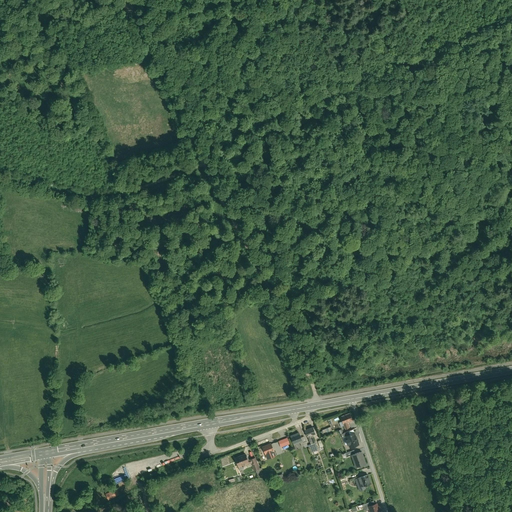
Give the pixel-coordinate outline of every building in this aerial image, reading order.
[(351,430),(349,425),(354,423),(350,414),(341,418),(345,426),(347,432),(351,430)] [(315,428),(306,431),(309,438),(312,446),(317,445),(314,436),(317,435),(315,428)] [(361,447),(356,433),(346,436),(352,451),(361,447)] [(301,434),(291,437),(295,446),(304,442),(301,434)] [(289,439),(279,443),(281,449),(291,445),(289,439)] [(272,444),(262,448),(268,462),(278,458),(272,444)] [(369,467),(363,453),(354,456),(359,471),(369,467)] [(246,454),(235,458),(239,468),(250,464),(246,454)] [(261,471),(256,459),(250,461),(255,474),(261,471)] [(372,487),(368,475),(359,479),(363,490),(372,487)] [(109,500),(121,495),(118,488),(106,493),(109,500)]
